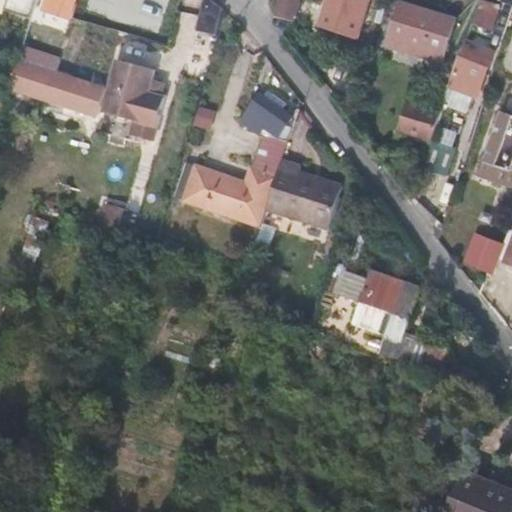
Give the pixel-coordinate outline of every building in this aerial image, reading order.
[(36,0),(5,0),(2,8),(31,19),(36,0)] [(74,1),(72,0),(45,0),(42,12),(67,21),(74,1)] [(224,10),(212,0),(205,0),(197,30),(216,38),(224,10)] [(301,0),(280,0),(276,18),(295,22),(301,0)] [(366,0),(327,0),(320,27),(356,38),(366,0)] [(502,7),(481,0),(473,25),(493,32),(502,7)] [(443,16),(399,3),(386,46),(429,59),(443,16)] [(453,19),(443,16),(429,59),(439,62),(453,19)] [(103,27),(89,22),(84,37),(98,42),(103,27)] [(495,50),(466,39),(449,89),(459,92),(477,98),(495,50)] [(59,57),(22,47),(18,60),(55,71),(59,57)] [(105,85),(55,71),(18,60),(12,79),(29,84),(31,81),(100,101),(105,85)] [(157,72),(119,61),(102,113),(133,123),(128,137),(151,144),(165,100),(161,99),(149,95),(153,83),(157,72)] [(165,87),(153,83),(149,95),(161,99),(165,87)] [(459,92),(449,89),(445,101),(456,104),(459,92)] [(293,118),(260,95),(241,122),(260,136),(271,122),(283,131),(293,118)] [(441,115),(407,105),(398,133),(431,144),(441,115)] [(213,111),(196,106),(190,126),(208,131),(213,111)] [(511,115),(504,113),(484,178),(511,186),(511,115)] [(280,172),(200,147),(182,206),(262,230),(266,218),(280,172)] [(447,178),(454,152),(433,147),(426,172),(447,178)] [(280,172),(266,218),(328,237),(342,194),(300,181),(302,175),(281,169),(280,172)] [(119,228),(124,209),(104,203),(99,222),(119,228)] [(270,255),(278,230),(264,225),(262,230),(256,250),(270,255)] [(511,243),(484,229),(471,257),(497,271),(511,243)] [(419,289),(369,273),(360,302),(384,310),(409,318),(419,289)] [(384,310),(360,302),(354,319),(384,328),(387,320),(381,318),(384,310)] [(420,334),(398,328),(391,354),(413,360),(420,334)] [(448,348),(432,344),(426,363),(442,368),(448,348)] [(511,511),(511,482),(469,465),(450,511),(511,511)]
